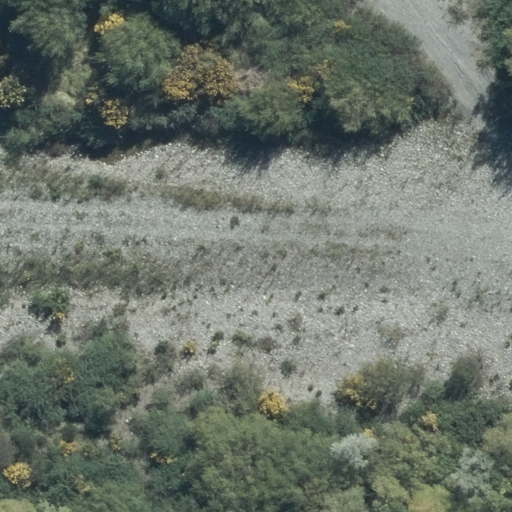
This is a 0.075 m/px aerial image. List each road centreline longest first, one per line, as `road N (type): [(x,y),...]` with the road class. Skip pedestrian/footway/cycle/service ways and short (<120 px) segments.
road 1 (track): [(0,229),(511,243)]
road 2 (track): [(511,118),(401,0)]
